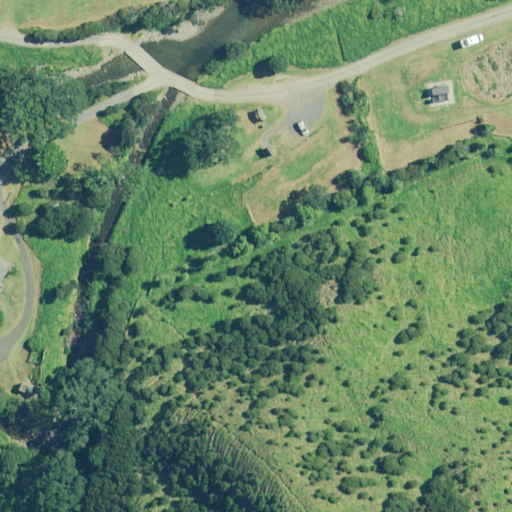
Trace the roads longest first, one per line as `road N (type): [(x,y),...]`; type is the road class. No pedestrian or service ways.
road 1 (track): [(466,21),(297,88),(228,95),(164,69),(127,37),(0,41)]
road 2 (track): [(164,69),(77,115),(0,170)]
